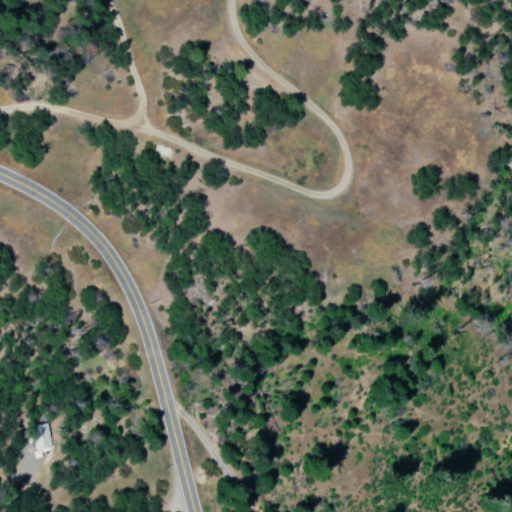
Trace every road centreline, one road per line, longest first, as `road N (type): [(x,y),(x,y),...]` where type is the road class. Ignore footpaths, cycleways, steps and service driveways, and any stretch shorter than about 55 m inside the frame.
road 1 (tertiary): [(258,511),(237,445),(220,434),(214,389),(136,272),(0,193)]
road 2 (residential): [(0,131),(136,126),(142,65),(65,0)]
